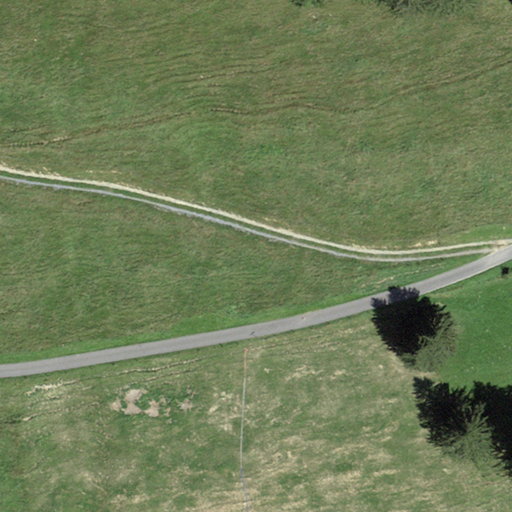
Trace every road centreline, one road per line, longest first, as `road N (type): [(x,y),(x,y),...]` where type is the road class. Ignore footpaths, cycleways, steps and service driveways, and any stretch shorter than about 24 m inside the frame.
road 1 (track): [(0,374),(236,337),(460,277),(511,252)]
road 2 (track): [(0,173),(102,189),(332,252),(393,260),(511,251)]
